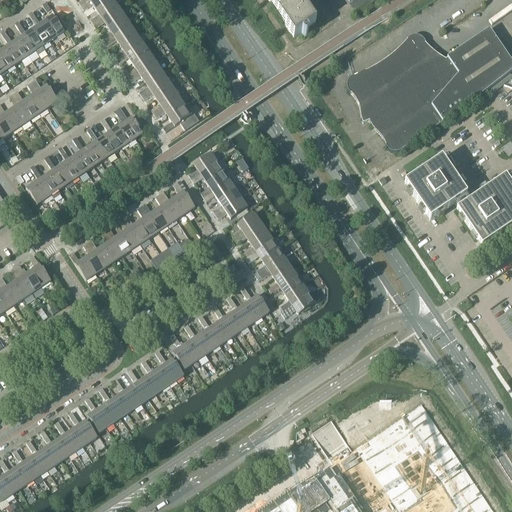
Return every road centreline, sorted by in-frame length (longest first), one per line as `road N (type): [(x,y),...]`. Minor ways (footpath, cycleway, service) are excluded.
road 1 (secondary): [(436,319),(220,0)]
road 2 (residential): [(2,180),(95,317),(111,358),(0,437)]
road 3 (secondary): [(189,0),(383,280)]
road 4 (primary): [(372,332),(103,511)]
road 5 (primary): [(150,511),(386,354)]
road 6 (residential): [(2,180),(119,102),(81,46)]
road 7 (secondary): [(511,430),(436,319)]
road 8 (secondary): [(442,367),(511,473)]
